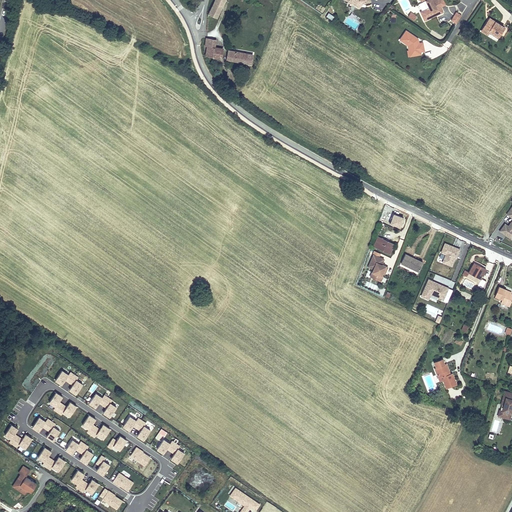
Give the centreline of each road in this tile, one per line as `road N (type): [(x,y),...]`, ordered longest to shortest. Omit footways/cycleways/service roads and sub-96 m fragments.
road 1 (tertiary): [(186,18),(204,71),(246,113),(511,256)]
road 2 (residential): [(141,503),(168,464),(44,382),(20,420)]
road 3 (residential): [(20,420),(141,503)]
